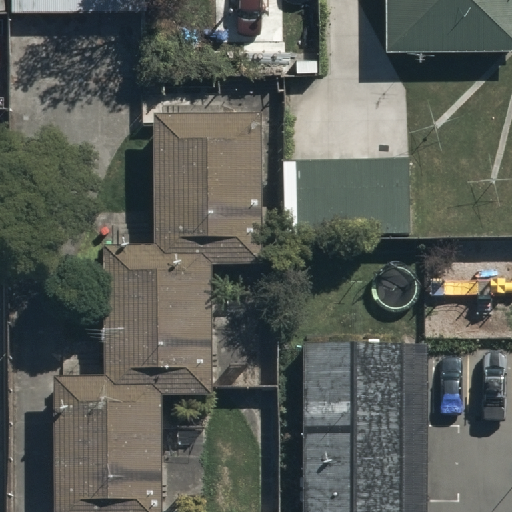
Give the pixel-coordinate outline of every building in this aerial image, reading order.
[(12,0),(12,8),(97,9),(97,0),(12,0)] [(511,0),(380,0),(381,46),(511,45),(511,0)] [(265,101),(157,103),(159,235),(104,237),(106,365),(56,366),(59,511),(167,511),(165,387),(217,386),(215,256),(268,255),(265,101)] [(413,161),(290,162),(288,233),(413,232),(413,161)] [(312,349),(310,511),(404,511),(405,349),(312,349)]
